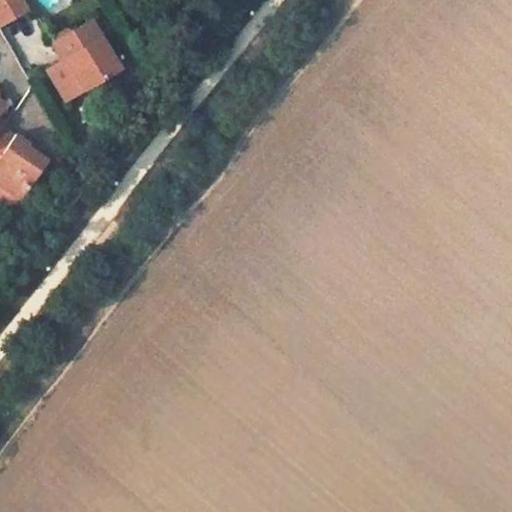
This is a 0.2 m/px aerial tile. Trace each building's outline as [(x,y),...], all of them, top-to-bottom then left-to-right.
[(0,0),(0,19),(16,10),(10,0),(0,0)] [(10,0),(16,10),(29,2),(28,0),(10,0)] [(92,94),(126,74),(101,24),(85,33),(81,29),(71,35),(72,40),(66,43),(76,61),(55,72),(65,91),(85,80),(92,94)] [(0,136),(7,126),(0,122),(0,111),(11,97),(0,90),(0,136)] [(0,157),(1,158),(0,160),(0,183),(2,184),(11,190),(13,200),(26,195),(31,187),(36,186),(39,182),(40,179),(39,176),(52,157),(29,142),(31,139),(19,132),(18,134),(7,126),(0,136),(0,157)]
